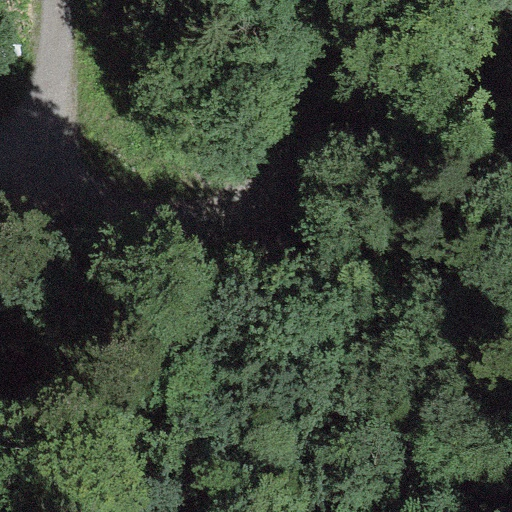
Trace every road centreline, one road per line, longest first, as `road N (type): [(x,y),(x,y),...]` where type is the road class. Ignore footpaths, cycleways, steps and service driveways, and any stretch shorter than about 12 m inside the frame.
road 1 (track): [(311,0),(318,81),(299,151),(237,194),(166,204),(52,194)]
road 2 (track): [(52,194),(54,0)]
